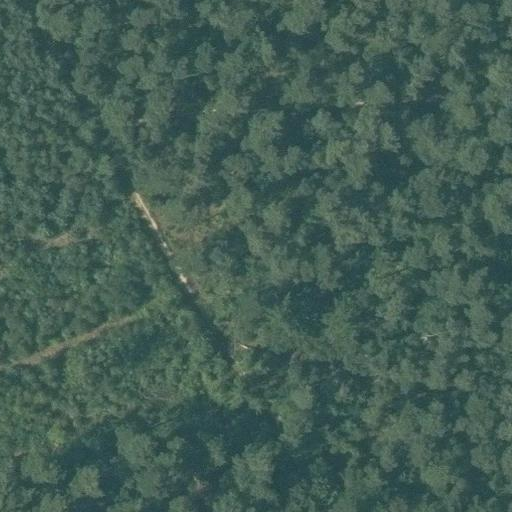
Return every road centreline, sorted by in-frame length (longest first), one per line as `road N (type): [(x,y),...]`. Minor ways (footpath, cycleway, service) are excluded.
road 1 (track): [(32,0),(94,107),(511,86)]
road 2 (track): [(94,107),(304,511)]
